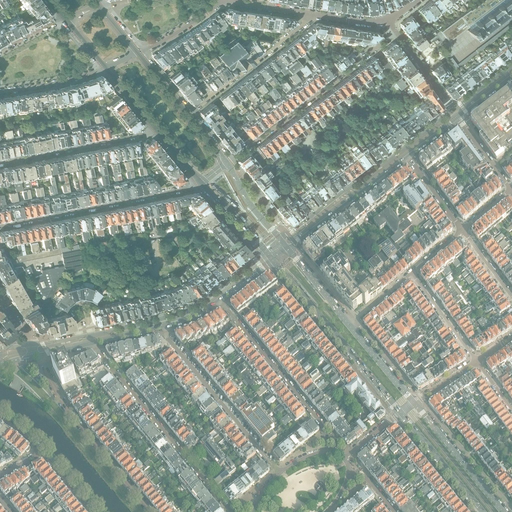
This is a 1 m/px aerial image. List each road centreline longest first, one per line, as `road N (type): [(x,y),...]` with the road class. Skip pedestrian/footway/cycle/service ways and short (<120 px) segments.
road 1 (residential): [(91,344),(229,511)]
road 2 (tertiary): [(453,110),(280,238)]
road 3 (residential): [(227,163),(396,32)]
road 4 (residential): [(202,185),(0,226)]
road 5 (tertiary): [(266,250),(200,301),(89,335)]
road 6 (secondary): [(273,259),(398,412)]
road 7 (residential): [(151,511),(59,398),(37,355)]
road 8 (residential): [(219,299),(321,422),(328,450)]
road 9 (residential): [(279,473),(160,327)]
road 10 (residential): [(188,113),(315,15)]
road 11 (residential): [(0,162),(157,132)]
road 12 (tertiary): [(288,248),(407,156)]
road 13 (secondary): [(504,511),(413,401)]
road 14 (secondary): [(398,412),(481,511)]
